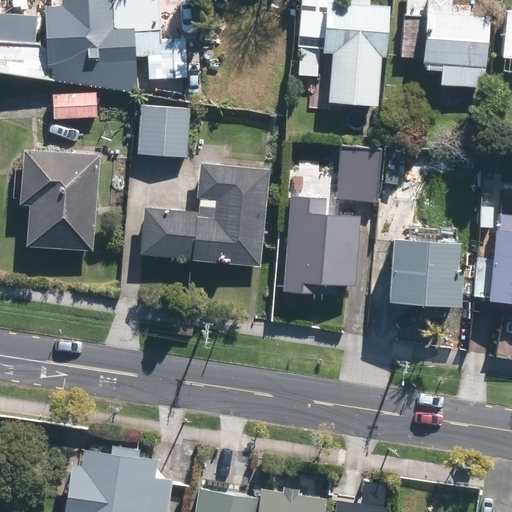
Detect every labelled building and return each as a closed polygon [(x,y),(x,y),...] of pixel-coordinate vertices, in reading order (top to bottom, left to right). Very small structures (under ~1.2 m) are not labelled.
[(49,0),(52,64),(113,61),(114,78),(167,75),(163,0),(49,0)] [(383,0),(330,0),(328,46),(336,47),(332,96),(383,100),(386,52),(390,52),(393,1),(383,0)] [(445,81),(488,84),(494,10),(455,7),(455,0),(409,0),(409,11),(406,10),(402,54),(427,56),(426,65),(446,66),(445,81)] [(322,72),(326,9),(306,8),(302,71),(322,72)] [(187,35),(166,36),(168,76),(189,75),(187,35)] [(101,113),(100,89),(56,90),(57,115),(101,113)] [(190,153),(193,106),(145,103),(142,150),(190,153)] [(385,143),(344,139),(339,193),(379,197),(385,143)] [(105,149),(28,143),(24,199),(34,199),(31,241),(97,247),(105,149)] [(438,149),(389,145),(384,195),(434,199),(438,149)] [(218,209),(149,202),(144,251),(262,263),(273,165),(204,158),(201,193),(220,195),(218,209)] [(326,195),(295,193),(287,285),(339,290),(340,279),(358,280),(363,225),(356,224),(357,214),(324,212),(326,195)] [(504,223),(501,223),(496,257),(480,255),(475,293),(511,297),(511,208),(506,208),(504,223)] [(471,235),(399,228),(393,291),(465,297),(471,235)] [(114,446),(88,442),(85,458),(78,457),(67,511),(170,511),(177,476),(157,472),(161,455),(142,451),(143,445),(115,440),(114,446)] [(263,493),(202,482),(197,511),(328,511),(331,496),(302,491),(303,486),(287,483),(286,488),(265,484),(263,493)]
